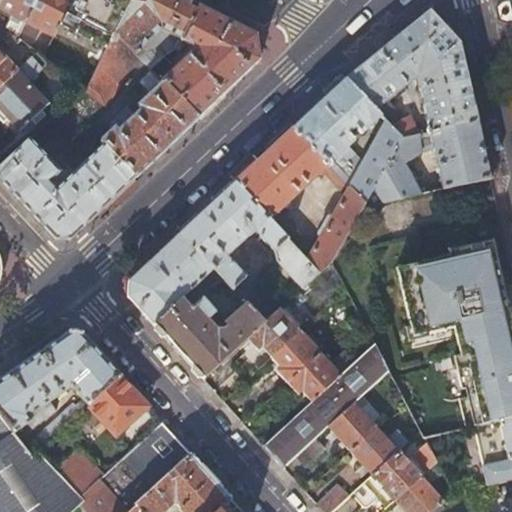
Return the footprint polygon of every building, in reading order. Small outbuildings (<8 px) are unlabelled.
[(1,0),(0,3),(0,9),(19,19),(17,24),(13,22),(10,23),(7,30),(17,38),(36,0),(1,0)] [(36,0),(17,38),(27,45),(33,34),(29,30),(32,25),(53,36),(67,7),(70,0),(36,0)] [(129,0),(70,0),(67,7),(81,14),(77,22),(106,37),(105,40),(108,42),(114,31),(129,0)] [(197,7),(183,0),(129,0),(114,31),(150,69),(164,56),(158,49),(172,36),(180,40),(197,7)] [(253,36),(197,7),(180,40),(175,49),(178,51),(186,43),(195,48),(161,81),(196,120),(258,60),(256,47),(253,36)] [(428,131),(476,120),(458,41),(452,35),(428,11),(419,18),(395,38),(358,67),(345,78),(380,115),(385,120),(401,137),(417,133),(409,115),(404,118),(387,100),(416,77),(428,131)] [(105,145),(135,178),(166,149),(196,120),(161,81),(150,69),(114,31),(108,42),(87,83),(100,93),(108,100),(134,67),(155,90),(139,106),(142,109),(137,114),(133,110),(130,112),(126,108),(111,123),(111,127),(113,130),(101,142),(105,145)] [(0,85),(17,70),(0,51),(0,85)] [(36,52),(28,60),(46,75),(49,71),(45,68),(49,62),(36,52)] [(48,103),(17,70),(0,85),(0,109),(7,118),(19,131),(48,103)] [(380,115),(345,78),(293,127),(328,164),(350,144),(350,142),(344,135),(351,129),(356,136),(358,136),(380,115)] [(87,83),(85,88),(84,89),(91,97),(100,93),(87,83)] [(91,97),(84,89),(67,105),(75,113),(91,97)] [(67,105),(41,129),(49,139),(64,125),(73,134),(84,123),(75,113),(67,105)] [(369,193),(401,137),(385,120),(348,185),(364,202),(369,193)] [(489,179),(476,120),(428,131),(441,189),(489,179)] [(328,164),(293,127),(234,182),(268,219),(276,212),(299,192),(294,185),(299,181),(304,187),(322,171),(329,165),(328,164)] [(420,152),(417,133),(401,137),(369,193),(375,204),(421,194),(404,162),(420,152)] [(29,141),(0,168),(0,180),(52,238),(54,240),(69,241),(135,178),(105,145),(74,175),(58,191),(50,182),(66,167),(69,164),(61,156),(52,164),(29,141)] [(345,182),(329,165),(322,171),(338,188),(345,182)] [(74,175),(66,167),(50,182),(58,191),(74,175)] [(268,219),(234,182),(180,232),(214,270),(243,302),(253,313),(264,304),(243,281),(245,278),(230,261),(230,251),(248,235),(258,233),(274,251),(273,257),(301,288),(317,274),(305,260),(292,246),(276,228),(268,219)] [(364,202),(348,185),(331,214),(327,216),(318,233),(319,236),(305,260),(317,274),(330,262),(364,202)] [(276,212),(268,219),(276,228),(292,246),(300,239),(276,212)] [(214,270),(180,232),(127,281),(127,287),(127,297),(139,311),(152,325),(201,379),(246,338),(262,323),(253,313),(243,302),(230,313),(233,317),(225,325),(228,328),(224,332),(217,331),(213,326),(218,321),(219,318),(204,302),(200,301),(192,308),(191,306),(189,308),(181,299),(214,270)] [(502,289),(491,241),(465,247),(466,252),(449,256),(409,264),(411,271),(397,274),(407,325),(408,326),(422,323),(425,335),(426,335),(452,328),(459,355),(453,357),(461,390),(467,389),(469,397),(458,400),(465,429),(500,421),(511,418),(511,332),(508,317),(511,315),(506,288),(502,289)] [(447,251),(449,256),(466,252),(465,247),(447,251)] [(0,289),(12,282),(13,272),(9,267),(0,255),(0,289)] [(396,267),(397,274),(411,271),(409,264),(396,267)] [(359,318),(344,291),(337,297),(351,325),(359,318)] [(273,314),(264,304),(253,313),(262,323),(273,314)] [(262,323),(246,338),(257,351),(260,348),(270,358),(300,331),(279,308),(273,314),(262,323)] [(402,326),(406,343),(426,338),(426,335),(425,335),(422,323),(408,326),(407,325),(402,326)] [(320,354),(300,331),(270,358),(279,368),(276,371),(287,383),(320,354)] [(67,333),(0,379),(0,415),(14,433),(26,424),(29,429),(54,411),(49,403),(70,388),(87,406),(119,377),(92,346),(82,335),(67,333)] [(310,402),(261,446),(282,468),(295,456),(313,440),(327,427),(353,404),(388,373),(373,346),(340,375),(310,402)] [(340,375),(320,354),(287,383),(297,395),(301,392),(310,402),(340,375)] [(147,408),(119,377),(87,406),(112,434),(125,423),(127,425),(147,408)] [(72,403),(25,447),(31,455),(36,451),(80,412),(72,403)] [(349,452),(375,429),(353,404),(327,427),(349,452)] [(14,433),(0,415),(0,511),(72,511),(78,506),(82,503),(53,470),(36,451),(31,455),(25,447),(14,433)] [(511,418),(500,421),(471,428),(485,486),(511,479),(511,418)] [(127,511),(190,455),(160,423),(102,476),(76,449),(53,470),(82,503),(78,506),(83,511),(127,511)] [(397,453),(407,443),(399,433),(388,443),(375,429),(349,452),(371,476),(397,453)] [(323,451),(313,440),(295,456),(305,467),(323,451)] [(393,501),(420,478),(397,453),(371,476),(351,495),(362,508),(365,508),(376,497),(386,508),(393,501)] [(232,501),(190,455),(127,511),(163,511),(172,505),(177,505),(179,508),(179,509),(180,511),(219,511),(221,511),(232,501)] [(430,511),(442,501),(420,478),(393,501),(403,511),(430,511)] [(337,487),(315,505),(321,511),(331,511),(347,498),(337,487)] [(511,511),(511,500),(501,506),(504,511),(511,511)]
